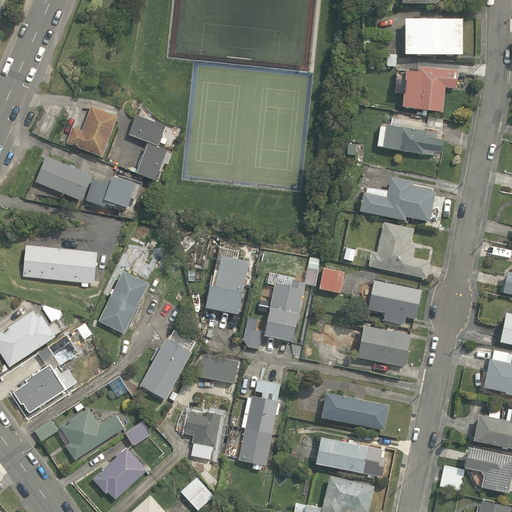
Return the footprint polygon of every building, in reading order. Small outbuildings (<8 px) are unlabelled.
[(463,19),(405,19),(406,54),(463,54),(463,19)] [(399,54),(390,54),(390,67),(398,67),(399,54)] [(406,93),(405,93),(404,108),(443,112),(446,87),(457,88),(459,70),(420,66),(419,69),(409,69),(406,93)] [(405,77),(393,76),(392,93),(404,94),(405,77)] [(119,116),(92,106),(82,130),(73,127),(67,143),(103,157),(119,116)] [(62,121),(44,113),(34,133),(53,142),(62,121)] [(129,134),(159,146),(166,126),(136,115),(129,134)] [(378,147),(434,156),(434,152),(443,153),(445,139),(442,139),(443,131),(437,130),(436,132),(426,131),(427,123),(392,118),(391,126),(388,125),(388,128),(381,127),(378,147)] [(168,150),(148,143),(137,173),(157,180),(168,150)] [(36,182),(83,201),(94,175),(46,156),(36,182)] [(104,182),(93,178),(86,200),(105,206),(106,203),(115,206),(116,203),(128,207),(136,183),(113,176),(111,182),(104,179),(104,182)] [(364,192),(360,211),(406,221),(406,217),(430,222),(436,192),(412,187),(414,182),(391,177),(388,191),(368,187),(367,192),(364,192)] [(369,266),(427,279),(431,261),(413,257),(416,244),(412,243),(415,229),(384,222),(377,253),(372,252),(369,266)] [(99,252),(27,245),(23,276),(82,282),(82,286),(89,287),(89,283),(95,284),(99,252)] [(357,250),(346,249),(345,260),(356,261),(357,250)] [(216,285),(211,284),(206,308),(239,315),(250,261),(222,255),(216,285)] [(340,293),(345,272),(324,267),(319,288),(340,293)] [(112,294),(99,321),(125,334),(150,283),(124,270),(114,289),(113,288),(110,293),(112,294)] [(511,271),(508,271),(503,292),(511,293),(511,271)] [(422,290),(374,279),(368,309),(385,313),(383,320),(405,325),(407,317),(416,319),(422,290)] [(276,283),(265,335),(294,341),(306,283),(292,280),(291,286),(276,283)] [(176,305),(167,300),(160,311),(169,316),(176,305)] [(0,352),(10,367),(57,337),(42,315),(37,318),(33,311),(0,332),(0,352)] [(511,313),(506,312),(500,342),(511,344),(511,313)] [(86,323),(77,328),(85,340),(93,334),(86,323)] [(405,367),(411,335),(364,325),(358,357),(405,367)] [(261,350),(264,332),(246,329),(245,342),(252,349),(261,350)] [(67,334),(48,346),(61,365),(79,353),(67,334)] [(167,338),(141,385),(165,399),(193,352),(167,338)] [(492,359),(490,358),(484,387),(505,392),(505,394),(511,395),(511,362),(511,363),(511,357),(511,353),(494,350),(492,359)] [(192,375),(234,383),(239,361),(205,355),(192,375)] [(26,380),(28,383),(15,391),(14,392),(15,393),(21,403),(21,404),(22,404),(23,404),(24,403),(29,412),(30,412),(32,412),(66,390),(61,382),(65,379),(58,367),(54,370),(50,365),(26,380)] [(118,379),(108,386),(118,400),(128,393),(118,379)] [(246,427),(239,460),(254,463),(253,468),(261,470),(262,465),(266,465),(277,415),(278,416),(282,399),(279,398),(282,384),(259,379),(255,396),(253,396),(252,398),(249,398),(243,427),(246,427)] [(390,405),(327,392),(322,417),(385,430),(390,405)] [(240,428),(245,401),(236,400),(231,426),(240,428)] [(71,443),(67,446),(75,460),(125,428),(116,414),(100,424),(89,408),(61,426),(71,443)] [(489,416),(479,414),(474,440),(503,447),(502,448),(508,449),(508,447),(511,448),(511,408),(509,408),(506,420),(499,418),(501,412),(490,410),(489,416)] [(200,412),(190,410),(186,434),(194,435),(192,443),(194,443),(191,456),(212,460),(212,456),(220,457),(229,414),(212,411),(212,413),(207,412),(207,415),(205,415),(200,412)] [(42,441),(59,430),(52,420),(35,430),(42,441)] [(152,434),(143,422),(126,433),(135,446),(152,434)] [(322,436),(317,463),(366,473),(372,447),(370,447),(371,444),(361,441),(360,445),(322,436)] [(117,456),(93,478),(107,493),(109,491),(116,499),(148,470),(128,447),(123,451),(121,450),(116,454),(117,456)] [(511,478),(511,456),(469,447),(465,467),(469,468),(477,485),(482,486),(482,487),(509,493),(511,478)] [(461,490),(465,470),(444,465),(440,486),(461,490)] [(323,508),(322,511),(368,511),(375,486),(331,476),(323,508)] [(181,491),(199,510),(215,496),(197,477),(181,491)] [(167,511),(151,494),(131,511),(167,511)] [(508,511),(510,507),(482,501),(479,511),(508,511)]
